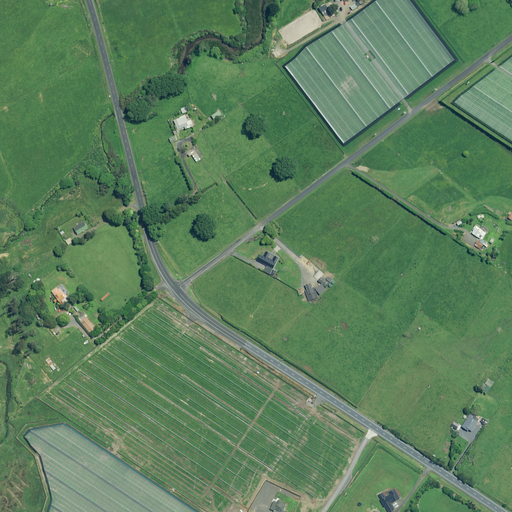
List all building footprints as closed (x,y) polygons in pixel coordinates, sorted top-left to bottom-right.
[(330,14),(327,5),(320,8),(324,17),(330,14)] [(232,111),(228,105),(223,108),(227,114),(232,111)] [(222,115),(220,111),(212,116),(215,120),(222,115)] [(180,117),(181,118),(175,120),(177,125),(175,126),(177,132),(186,129),(187,129),(194,126),(192,120),(188,121),(187,116),(186,115),(180,117)] [(204,158),(198,148),(189,154),(190,156),(192,155),(197,162),(204,158)] [(90,228),(86,221),(75,228),(79,234),(90,228)] [(487,233),(476,225),(473,230),(474,231),(472,233),(482,240),(487,233)] [(484,244),(479,240),(475,245),(480,249),(484,244)] [(270,254),(266,251),(261,262),(267,266),(264,271),(270,274),(278,258),(275,256),(273,260),(269,258),(270,254)] [(330,283),(324,277),(320,282),(326,287),(330,283)] [(314,292),(311,284),(306,286),(309,294),(314,292)] [(327,290),(322,284),(316,289),(320,295),(327,290)] [(53,292),(57,299),(55,301),(56,303),(59,301),(63,305),(68,302),(65,298),(67,297),(60,288),(59,289),(58,288),(53,292)] [(318,298),(316,292),(307,296),(309,301),(318,298)] [(97,328),(86,315),(79,320),(91,333),(97,328)] [(476,387),(481,390),(486,394),(494,383),(488,379),(485,383),(481,380),(476,387)] [(478,422),(480,418),(478,416),(477,418),(471,413),(462,427),(468,431),(469,430),(472,432),(474,428),(475,429),(477,426),(476,425),(478,422)] [(488,421),(482,418),(480,421),(482,423),(486,426),(488,423),(487,423),(488,421)] [(384,492),(378,495),(381,500),(380,501),(384,508),(385,507),(387,511),(390,511),(396,509),(392,503),(401,498),(395,488),(389,491),(391,494),(386,496),(384,492)] [(273,503),(270,509),(274,511),(273,511),(286,511),(287,511),(285,511),(287,504),(280,501),(280,499),(277,498),(277,500),(273,499),(273,500),(272,503),(273,503)]
